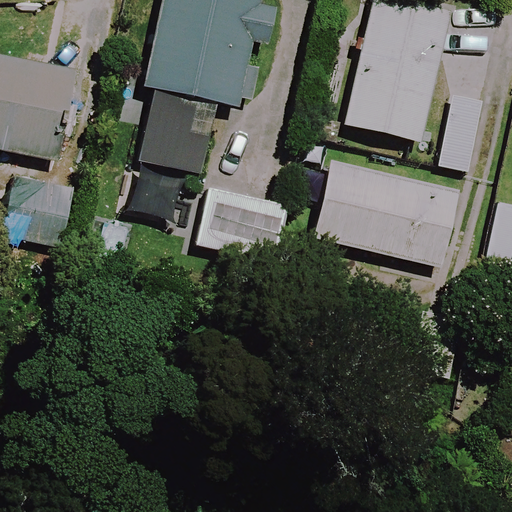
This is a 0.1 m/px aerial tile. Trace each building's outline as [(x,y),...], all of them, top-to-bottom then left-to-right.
[(158,0),(144,87),(150,88),(128,218),(171,226),(180,174),(198,177),(209,108),(249,114),(267,0),(158,0)] [(447,18),(373,0),(371,0),(340,130),(415,148),(447,18)] [(79,80),(0,62),(0,158),(57,172),(79,80)] [(484,91),(452,84),(433,169),(465,176),(484,91)] [(456,198),(327,167),(309,242),(438,272),(456,198)] [(75,195),(11,181),(0,234),(0,240),(62,254),(75,195)] [(286,212),(208,193),(195,247),(273,267),(286,212)] [(458,325),(417,314),(401,378),(442,388),(458,325)]
